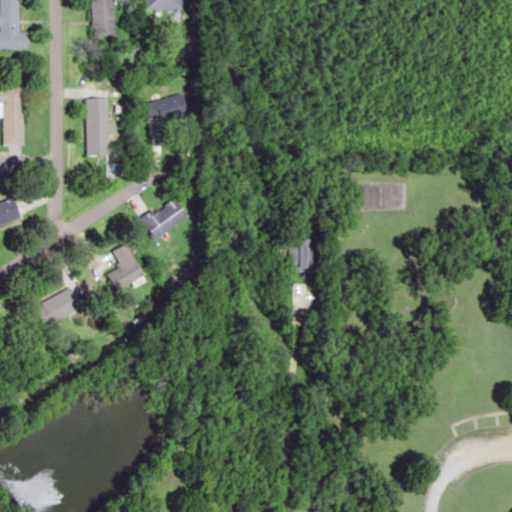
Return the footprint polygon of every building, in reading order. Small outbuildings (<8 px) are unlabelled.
[(0,0),(0,48),(26,48),(26,30),(15,30),(14,0),(0,0)] [(114,35),(112,0),(89,0),(91,35),(114,35)] [(142,0),(143,9),(182,9),(181,0),(142,0)] [(1,144),(21,144),(20,87),(0,87),(0,115),(1,116),(1,144)] [(186,109),(181,91),(144,102),(149,121),(186,109)] [(85,154),(108,154),(107,96),(84,97),(85,154)] [(0,223),(20,216),(14,196),(0,201),(0,223)] [(154,237),(187,215),(174,196),(141,218),(154,237)] [(284,267),(314,267),(314,237),(284,237),(284,267)] [(109,250),(116,268),(106,272),(113,289),(142,277),(128,242),(109,250)] [(34,305),(44,324),(79,305),(70,286),(34,305)]
